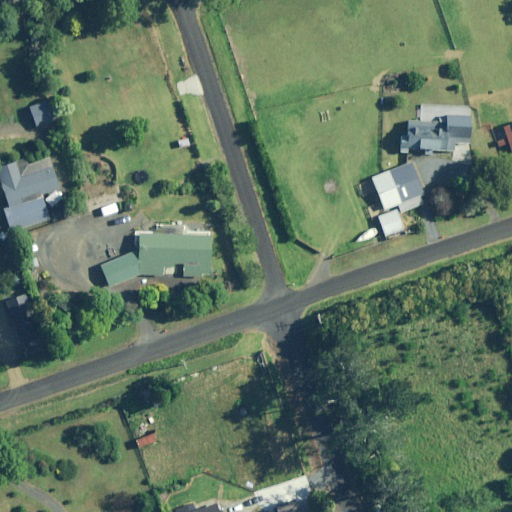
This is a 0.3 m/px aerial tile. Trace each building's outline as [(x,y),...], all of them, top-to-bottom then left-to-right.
[(453,120),(407,116),(405,145),(451,148),(453,120)] [(48,148),(0,163),(0,178),(17,228),(51,217),(42,191),(61,185),(48,148)] [(414,164),(376,180),(388,209),(426,194),(414,164)] [(405,229),(398,210),(377,217),(384,236),(405,229)] [(211,232),(135,229),(134,249),(99,264),(109,287),(143,272),(209,275),(211,232)] [(379,244),(376,235),(354,242),(357,251),(379,244)] [(158,440),(155,432),(134,441),(137,449),(158,440)] [(223,511),(219,501),(192,511),(223,511)]
